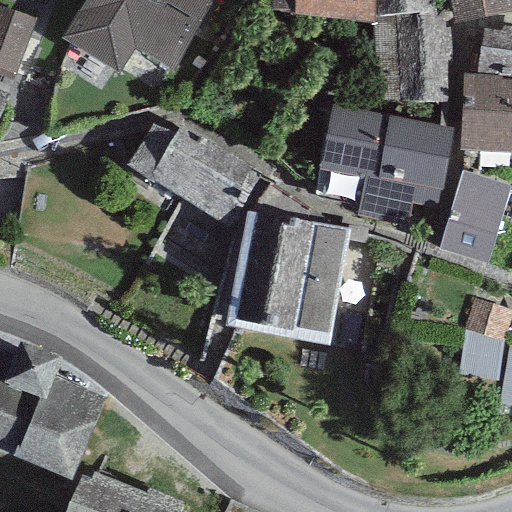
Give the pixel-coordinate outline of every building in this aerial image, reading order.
[(81,0),(60,34),(119,70),(133,46),(174,66),(207,0),(81,0)] [(272,0),(272,6),(293,4),(293,10),(378,17),(377,0),(272,0)] [(442,21),(439,0),(377,0),(378,17),(380,114),(445,126),(445,54),(450,54),(450,22),(442,21)] [(511,0),(449,0),(453,19),(511,8),(511,0)] [(33,16),(0,4),(0,66),(14,71),(33,16)] [(463,74),(460,150),(511,150),(511,25),(501,24),(499,30),(481,27),(475,74),(463,74)] [(0,131),(14,100),(0,93),(0,131)] [(437,205),(452,128),(445,126),(380,114),(331,103),(316,167),(323,166),(315,197),(357,207),(352,216),(394,225),(400,197),(437,205)] [(153,122),(127,163),(182,197),(216,143),(180,121),(172,134),(153,122)] [(216,143),(182,197),(227,225),(261,172),(216,143)] [(511,188),(460,176),(444,239),(490,250),(498,218),(511,221),(511,188)] [(340,237),(245,217),(221,323),(316,344),(340,237)] [(501,315),(463,305),(455,337),(456,371),(493,374),(493,347),(501,315)] [(61,343),(18,326),(8,351),(0,347),(0,446),(70,475),(102,394),(49,373),(61,343)] [(511,349),(502,401),(511,403),(511,349)] [(139,511),(79,492),(72,511),(139,511)]
